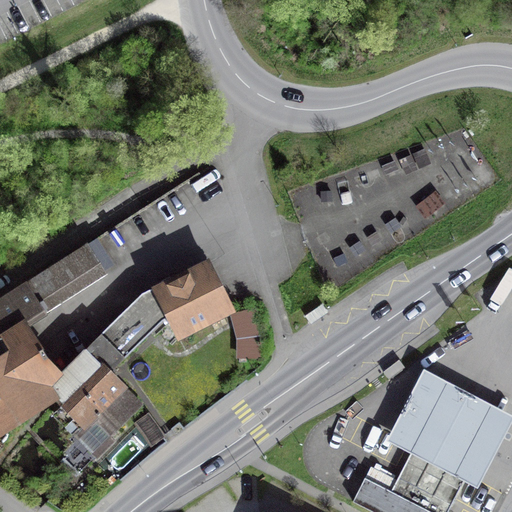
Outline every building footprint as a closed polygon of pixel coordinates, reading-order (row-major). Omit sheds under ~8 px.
[(88,246),(0,301),(0,350),(8,363),(37,344),(25,325),(106,274),(88,246)] [(141,293),(85,349),(92,354),(109,373),(174,315),(178,336),(229,308),(207,263),(141,293)] [(255,312),(235,315),(240,338),(239,355),(260,353),(260,339),(255,312)] [(8,363),(0,350),(0,422),(51,392),(57,398),(92,354),(85,349),(58,372),(37,344),(8,363)] [(141,405),(109,373),(92,354),(57,398),(86,423),(75,433),(95,455),(141,405)] [(400,359),(381,372),(386,380),(405,367),(400,359)] [(511,420),(424,375),(387,446),(478,494),(511,428),(511,420)] [(445,511),(462,481),(411,456),(390,496),(364,481),(353,507),(363,511),(445,511)]
